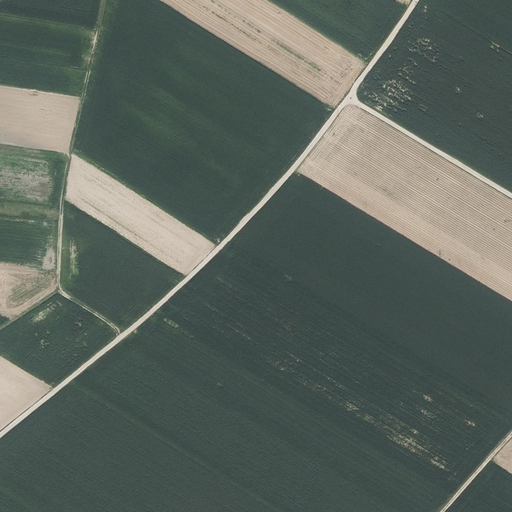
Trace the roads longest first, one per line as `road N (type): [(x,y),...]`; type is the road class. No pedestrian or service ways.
road 1 (track): [(0,436),(210,256),(272,192),(414,0)]
road 2 (track): [(103,0),(61,183),(60,288),(124,332)]
road 3 (track): [(511,194),(347,97)]
